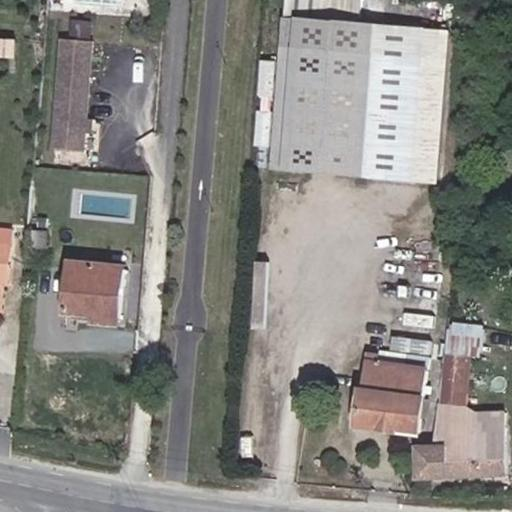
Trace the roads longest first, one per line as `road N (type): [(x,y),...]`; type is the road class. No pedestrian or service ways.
road 1 (unclassified): [(183,506),(236,0)]
road 2 (tertiary): [(183,506),(64,489)]
